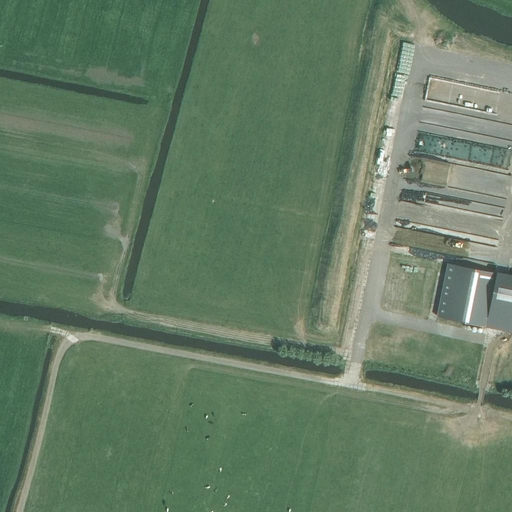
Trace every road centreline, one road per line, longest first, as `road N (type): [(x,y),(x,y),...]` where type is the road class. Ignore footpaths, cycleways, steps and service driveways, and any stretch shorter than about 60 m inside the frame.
road 1 (track): [(351,385),(77,337),(61,350),(19,511)]
road 2 (track): [(511,417),(351,385)]
road 3 (track): [(387,209),(511,234)]
road 4 (track): [(392,181),(511,205)]
